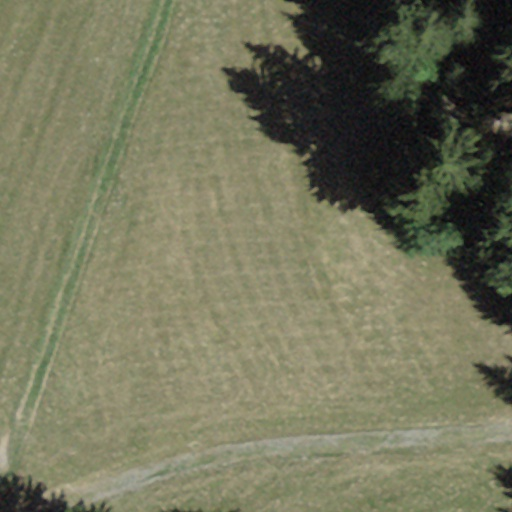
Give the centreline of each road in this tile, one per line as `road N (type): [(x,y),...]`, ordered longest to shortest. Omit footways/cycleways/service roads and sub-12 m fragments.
road 1 (track): [(0,503),(28,476),(174,0)]
road 2 (track): [(511,432),(204,461),(121,482),(54,511)]
